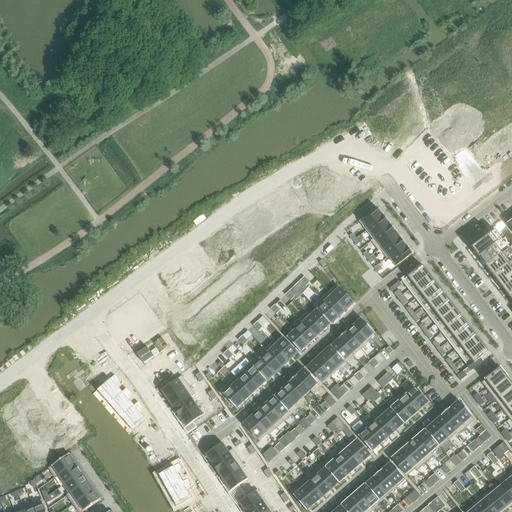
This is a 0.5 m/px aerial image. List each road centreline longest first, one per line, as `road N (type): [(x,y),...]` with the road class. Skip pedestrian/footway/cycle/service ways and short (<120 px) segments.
road 1 (residential): [(434,244),(189,455)]
road 2 (residential): [(320,511),(511,348)]
road 3 (residential): [(112,341),(189,455)]
road 4 (residential): [(511,348),(434,244)]
